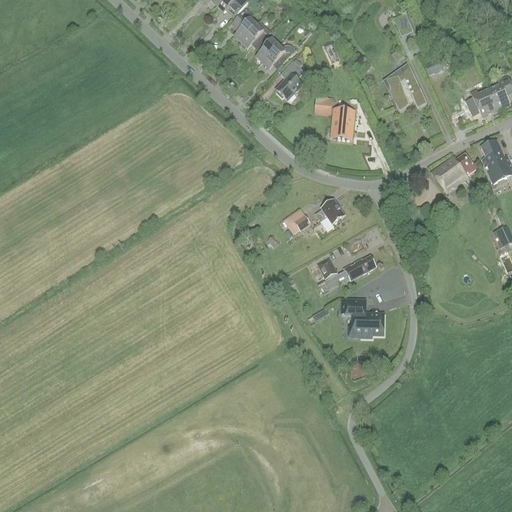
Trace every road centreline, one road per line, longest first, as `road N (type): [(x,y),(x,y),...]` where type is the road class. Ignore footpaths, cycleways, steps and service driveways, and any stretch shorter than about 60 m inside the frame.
road 1 (unclassified): [(390,509),(351,434),(354,413),(406,359),(412,331),(410,282),(376,185)]
road 2 (unclassified): [(376,185),(297,168),(115,0)]
road 3 (unclassified): [(376,185),(511,121)]
